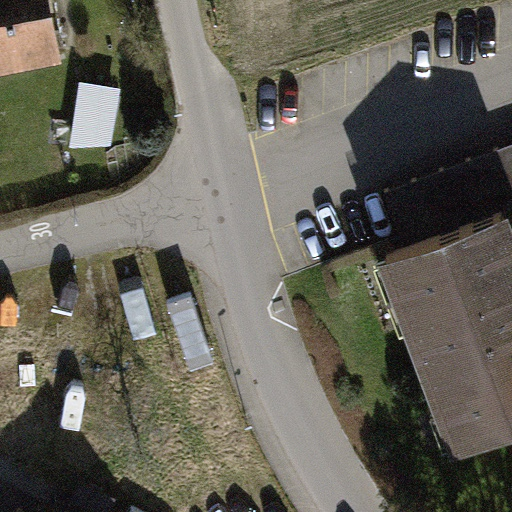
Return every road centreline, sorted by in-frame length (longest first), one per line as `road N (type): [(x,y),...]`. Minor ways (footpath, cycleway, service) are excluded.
road 1 (residential): [(227,192),(298,412),(357,511)]
road 2 (residential): [(227,192),(0,249)]
road 3 (residential): [(177,0),(227,192)]
